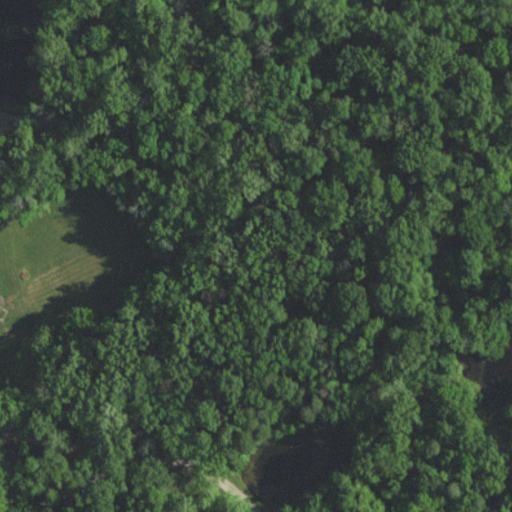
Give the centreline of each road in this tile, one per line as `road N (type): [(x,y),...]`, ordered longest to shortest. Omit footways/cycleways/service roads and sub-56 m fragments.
road 1 (residential): [(156,0),(196,14),(199,51),(171,106),(126,129),(9,123),(0,136),(92,445),(196,489),(289,495)]
road 2 (residential): [(295,511),(279,412),(240,352),(158,319),(0,310)]
road 3 (track): [(262,386),(466,368)]
road 4 (residential): [(466,368),(511,510)]
